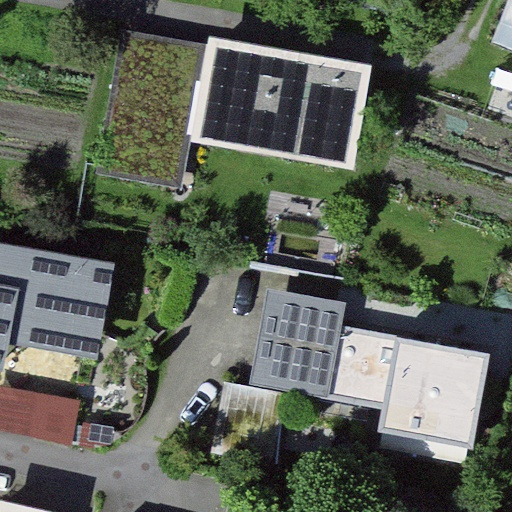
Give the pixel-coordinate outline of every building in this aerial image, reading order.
[(511,0),(495,43),(511,49),(511,0)] [(218,46),(137,32),(112,175),(194,189),(202,141),(218,46)] [(378,66),(220,39),(218,46),(202,141),(360,168),(378,66)] [(0,360),(20,364),(25,336),(113,351),(130,257),(0,234),(0,360)] [(400,422),(490,437),(505,348),(355,323),(359,298),(282,285),(266,378),(403,402),(400,422)] [(0,379),(0,424),(74,443),(84,400),(0,379)] [(73,511),(75,508),(11,494),(7,511),(73,511)]
